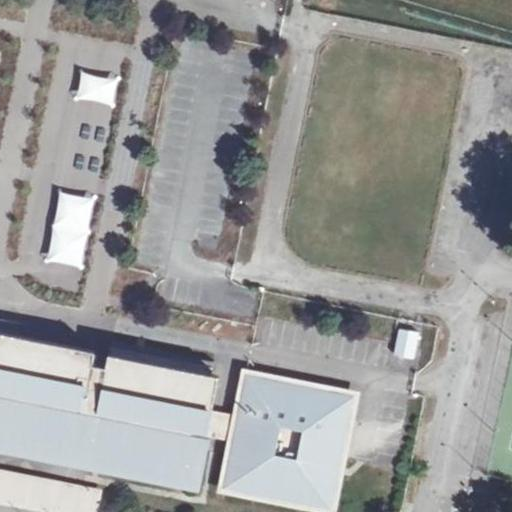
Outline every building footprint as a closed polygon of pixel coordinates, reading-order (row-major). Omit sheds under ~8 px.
[(118,263),(125,192),(89,189),(82,259),(118,263)] [(189,485),(200,437),(205,411),(213,378),(119,358),(116,372),(109,371),(99,369),(102,355),(0,333),(0,427),(12,428),(32,430),(51,430),(62,429),(76,426),(87,429),(95,431),(91,453),(88,465),(189,485)] [(417,337),(398,333),(396,345),(393,359),(412,362),(417,337)] [(247,377),(238,418),(233,444),(223,492),(324,511),(331,511),(342,458),(355,399),(247,377)] [(233,444),(238,418),(205,411),(200,437),(233,444)] [(0,446),(88,465),(91,453),(95,431),(87,429),(76,426),(62,429),(51,430),(32,430),(12,428),(0,427),(0,446)] [(0,505),(30,511),(33,511),(85,511),(89,493),(60,487),(36,483),(0,475),(0,505)]
